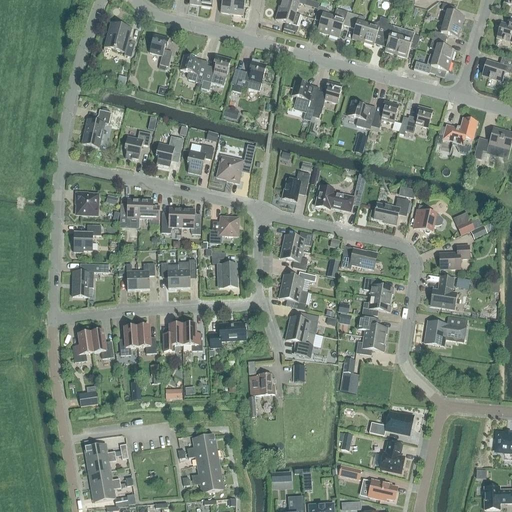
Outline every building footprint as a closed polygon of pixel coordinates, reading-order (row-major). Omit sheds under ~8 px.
[(212,8),(212,0),(201,0),(200,7),(212,8)] [(222,0),(220,13),(232,15),(234,0),(222,0)] [(234,0),(232,15),(243,17),(245,0),(234,0)] [(285,0),(281,0),(279,10),(295,15),(298,4),(305,6),(307,0),(306,0),(292,0),(292,2),(285,0)] [(446,12),(443,23),(460,28),(464,17),(454,14),(455,8),(442,4),(440,10),(446,12)] [(317,32),(328,36),(333,19),(327,17),(329,12),(328,11),(324,9),(318,8),(314,21),(320,22),(317,32)] [(292,35),(293,33),(296,34),(301,17),(295,15),(279,10),(275,21),(285,24),(284,30),(283,33),(292,35)] [(348,28),(353,15),(345,13),(341,12),(338,21),(333,19),(328,36),(339,39),(343,27),(348,28)] [(358,17),(353,15),(348,28),(354,30),(351,40),(362,43),(367,26),(363,25),(365,19),(358,17)] [(376,37),(382,38),(384,34),(388,21),(380,19),(379,23),(381,24),(379,30),(367,26),(362,43),(374,47),(376,37)] [(511,19),(510,19),(508,26),(501,23),(496,40),(511,44),(511,19)] [(384,52),(395,56),(403,31),(386,26),(388,21),(384,34),(382,38),(388,40),(384,52)] [(457,39),(460,28),(443,23),(440,34),(434,32),(433,33),(431,33),(430,37),(445,42),(447,36),(457,39)] [(131,30),(110,24),(104,48),(125,54),(124,57),(131,59),(135,45),(128,43),(131,30)] [(419,37),(414,36),(414,34),(403,31),(395,56),(406,59),(409,49),(415,51),(419,37)] [(162,57),(159,66),(158,70),(165,72),(166,68),(168,68),(171,56),(163,54),(164,49),(166,50),(169,40),(154,36),(149,54),(162,57)] [(435,51),(433,57),(450,62),(453,51),(444,48),(445,42),(430,37),(430,38),(432,39),(430,44),(429,49),(435,51)] [(416,63),(413,71),(429,75),(429,74),(435,76),(437,70),(446,73),(450,62),(433,57),(429,56),(426,66),(416,63)] [(187,82),(202,85),(203,82),(202,82),(207,67),(208,63),(199,61),(199,63),(192,61),(193,59),(184,57),(180,72),(187,74),(186,79),(187,82)] [(206,70),(207,67),(202,82),(203,82),(202,85),(201,90),(209,92),(211,85),(223,88),(231,61),(216,57),(213,66),(215,67),(214,72),(206,70)] [(511,75),(511,74),(511,61),(501,58),(499,66),(486,62),(481,77),(502,84),(505,73),(511,75)] [(252,60),(251,62),(249,72),(251,72),(250,77),(234,73),(231,86),(233,86),(232,92),(240,94),(242,88),(259,93),(261,84),(266,66),(259,64),(260,62),(252,60)] [(310,123),(311,118),(314,108),(318,92),(318,93),(319,89),(311,87),(310,89),(304,87),(304,85),(295,82),(291,97),(296,99),(293,112),(304,115),(303,121),(310,123)] [(321,115),(322,110),(325,101),(337,105),(342,87),(327,83),(324,92),(326,93),(325,98),(317,95),(318,93),(318,92),(314,108),(311,118),(319,120),(320,115),(321,115)] [(370,131),(371,128),(370,128),(374,112),(375,112),(376,109),(367,107),(367,108),(360,107),(361,105),(352,102),(348,117),(357,120),(355,127),(370,131)] [(374,115),(375,112),(374,112),(370,128),(371,128),(379,130),(381,121),(394,125),(398,107),(384,103),(381,112),(383,113),(382,117),(374,115)] [(416,123),(408,120),(403,119),(399,132),(404,133),(413,135),(415,127),(428,130),(432,112),(418,108),(415,117),(417,118),(416,123)] [(234,111),(226,109),(223,118),(232,121),(234,111)] [(87,121),(81,145),(99,149),(104,125),(108,126),(111,114),(99,112),(96,123),(87,121)] [(477,124),(463,120),(460,131),(446,127),(442,141),(462,147),(461,150),(459,149),(458,152),(460,155),(465,157),(468,155),(470,148),(469,146),(465,145),(464,143),(465,140),(472,142),(477,124)] [(511,135),(493,130),(490,142),(478,139),(473,159),(480,161),(482,152),(486,153),(486,155),(507,161),(510,151),(508,151),(511,137),(511,135)] [(314,141),(314,139),(321,142),(323,136),(309,132),(307,139),(314,141)] [(125,160),(138,163),(142,146),(149,148),(151,136),(139,133),(137,140),(127,138),(124,152),(126,152),(125,160)] [(210,133),(208,140),(219,142),(220,135),(210,133)] [(156,167),(169,170),(173,153),(180,155),(183,141),(170,138),(168,147),(158,145),(155,158),(158,159),(156,167)] [(187,174),(201,177),(204,160),(211,162),(214,149),(201,147),(199,154),(190,152),(187,165),(189,166),(187,174)] [(244,163),(242,163),(241,170),(249,172),(254,150),(248,148),(244,163)] [(238,185),(241,173),(240,173),(242,163),(221,158),(216,179),(227,181),(226,183),(238,185)] [(311,167),(302,164),(300,171),(310,174),(311,167)] [(281,200),(296,203),(300,188),(306,189),(309,176),(298,173),(295,183),(286,180),(281,200)] [(354,192),(362,193),(363,187),(356,185),(354,192)] [(330,209),(350,214),(354,199),(333,194),(334,192),(319,188),(315,208),(330,211),(330,209)] [(415,191),(405,189),(403,198),(413,200),(415,191)] [(97,218),(98,196),(88,195),(88,194),(75,194),(75,206),(76,206),(76,217),(97,218)] [(117,199),(107,196),(105,204),(116,207),(117,199)] [(406,216),(409,202),(397,200),(395,209),(376,205),(373,221),(386,223),(386,225),(395,227),(398,214),(406,216)] [(130,220),(139,220),(140,201),(127,201),(127,206),(120,206),(119,225),(128,226),(130,220)] [(140,201),(139,220),(148,220),(150,227),(158,227),(159,207),(152,207),(152,202),(140,201)] [(413,230),(424,233),(424,234),(425,235),(428,236),(429,235),(429,234),(431,234),(433,226),(435,227),(436,227),(437,227),(439,227),(441,226),(442,225),(443,221),(442,220),(440,218),(440,217),(438,217),(435,216),(428,214),(429,209),(418,207),(413,230)] [(181,229),(181,210),(169,210),(169,215),(162,215),(161,235),(170,235),(172,229),(181,229)] [(181,210),(181,229),(190,230),(191,236),(200,236),(201,216),(194,216),(194,211),(181,210)] [(221,219),(220,224),(212,223),(212,233),(220,234),(220,237),(224,237),(224,238),(232,238),(232,237),(237,238),(238,220),(221,219)] [(470,221),(456,227),(460,237),(474,231),(474,230),(481,227),(478,219),(470,223),(470,221)] [(87,234),(74,234),(73,254),(82,254),(82,253),(92,253),(92,237),(100,237),(101,227),(87,227),(87,234)] [(474,240),(486,234),(483,227),(474,231),(470,233),(474,240)] [(282,248),(302,253),(303,246),(310,248),(313,237),(300,234),(298,240),(285,237),(282,248)] [(340,241),(331,240),(329,248),(338,250),(340,241)] [(460,263),(462,260),(469,260),(468,247),(456,248),(456,255),(439,256),(439,271),(460,270),(460,263)] [(300,259),(302,253),(282,248),(280,260),(293,263),(292,269),(305,272),(307,261),(300,259)] [(225,254),(211,254),(211,250),(205,250),(205,258),(211,257),(211,266),(218,265),(218,260),(225,260),(225,254)] [(343,255),(340,269),(350,271),(351,267),(373,272),(377,255),(367,252),(367,253),(353,250),(351,257),(343,255)] [(188,264),(178,264),(179,291),(190,290),(189,280),(196,280),(195,261),(188,262),(188,264)] [(167,266),(167,264),(161,265),(161,277),(167,277),(168,291),(179,291),(178,264),(177,264),(177,266),(167,266)] [(137,273),(138,292),(149,292),(148,278),(154,278),(154,265),(143,265),(143,273),(137,273)] [(87,274),(72,274),(72,298),(88,299),(88,290),(93,290),(93,274),(108,275),(108,267),(87,266),(87,274)] [(127,292),(138,292),(137,273),(131,273),(131,266),(126,266),(127,292)] [(222,280),(218,280),(218,289),(237,289),(236,266),(222,267),(222,280)] [(337,269),(328,267),(326,277),(335,279),(337,269)] [(281,288),(301,293),(303,281),(314,284),(316,278),(299,274),(297,280),(284,277),(281,288)] [(451,294),(453,280),(440,278),(438,292),(432,291),(430,307),(453,311),(456,295),(451,294)] [(371,292),(370,299),(390,302),(391,296),(392,296),(393,290),(381,288),(382,282),(365,280),(363,291),(371,292)] [(469,282),(457,280),(456,286),(468,288),(469,282)] [(499,285),(488,285),(492,294),(499,294),(499,285)] [(308,294),(301,293),(281,288),(279,300),(292,303),(291,309),(304,312),(308,294)] [(390,302),(370,299),(369,305),(363,304),(362,316),(377,318),(378,312),(390,314),(391,308),(389,307),(390,302)] [(339,305),(338,314),(348,315),(349,306),(339,305)] [(288,330),(314,336),(318,318),(305,315),(304,322),(290,319),(288,330)] [(347,324),(348,316),(339,315),(338,323),(347,324)] [(464,340),(467,321),(447,318),(446,326),(427,324),(424,345),(443,348),(445,338),(464,340)] [(380,323),(376,322),(359,319),(357,331),(365,332),(364,338),(384,341),(385,336),(386,336),(387,330),(379,328),(380,323)] [(220,343),(245,342),(245,330),(246,330),(246,328),(244,328),(244,324),(218,326),(219,335),(209,336),(210,350),(220,349),(220,343)] [(496,325),(487,324),(486,334),(495,335),(496,325)] [(182,327),(183,347),(191,347),(191,353),(202,353),(202,335),(196,335),(195,326),(182,327)] [(174,347),(183,347),(182,327),(169,327),(169,336),(163,336),(163,354),(174,353),(174,347)] [(149,328),(136,329),(138,349),(145,349),(146,356),(156,355),(155,341),(150,342),(149,328)] [(138,349),(136,329),(124,330),(125,343),(119,344),(120,357),(130,357),(130,350),(138,349)] [(314,336),(288,330),(285,342),(299,345),(297,351),(310,354),(314,336)] [(103,333),(90,334),(93,355),(101,354),(102,361),(113,359),(111,346),(105,347),(103,333)] [(85,356),(93,355),(90,334),(78,336),(79,347),(72,348),(74,365),(86,363),(85,356)] [(383,347),(384,341),(364,338),(363,344),(357,344),(356,355),(371,358),(372,352),(384,354),(384,347),(383,347)] [(344,360),(342,374),(355,376),(357,362),(344,360)] [(160,366),(150,366),(150,378),(160,377),(160,366)] [(304,367),(293,367),(293,383),(304,383),(304,367)] [(250,397),(275,396),(274,387),(272,388),(271,376),(259,377),(249,377),(250,397)] [(167,390),(167,401),(184,400),(184,389),(167,390)] [(95,394),(79,396),(80,409),(97,407),(95,394)] [(254,399),(247,399),(249,419),(256,419),(254,399)] [(409,437),(413,417),(404,415),(403,417),(389,414),(386,428),(371,424),(369,434),(384,438),(385,432),(409,437)] [(495,453),(511,454),(511,435),(497,434),(495,453)] [(344,435),(342,435),(340,443),(342,444),(342,445),(350,447),(352,437),(344,435)] [(188,455),(216,450),(213,436),(195,440),(193,440),(195,449),(187,450),(188,455)] [(400,475),(404,460),(399,458),(401,447),(388,444),(385,456),(383,455),(380,470),(400,475)] [(87,463),(116,458),(115,453),(107,455),(105,446),(85,449),(87,463)] [(196,458),(198,467),(218,464),(216,450),(188,455),(188,460),(196,458)] [(116,463),(116,458),(87,463),(90,477),(110,473),(108,464),(116,463)] [(192,478),(192,482),(221,477),(218,464),(198,467),(199,476),(192,478)] [(360,472),(340,467),(338,477),(358,482),(360,472)] [(488,480),(488,471),(478,471),(478,480),(488,480)] [(90,477),(92,490),(120,485),(119,481),(112,482),(110,473),(90,477)] [(221,477),(192,482),(193,487),(201,486),(203,495),(223,491),(221,477)] [(380,499),(394,503),(397,489),(390,488),(391,486),(371,481),(367,499),(380,502),(380,499)] [(120,485),(92,490),(95,504),(115,500),(114,491),(121,490),(120,485)] [(511,505),(511,491),(499,492),(499,489),(484,489),(484,511),(500,511),(499,503),(504,503),(504,505),(511,505)] [(342,509),(350,508),(348,500),(341,501),(342,509)] [(302,511),(302,502),(288,503),(288,511),(302,511)]
